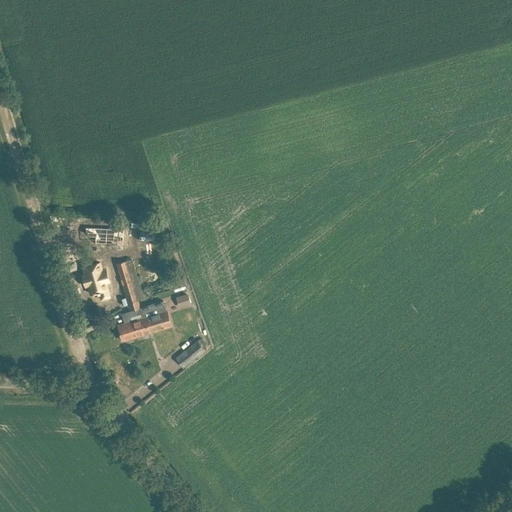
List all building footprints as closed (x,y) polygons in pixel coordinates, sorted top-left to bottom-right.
[(85,234),(94,234),(94,242),(112,243),(123,243),(124,228),(85,227),(85,234)] [(81,281),(78,282),(80,291),(83,290),(87,305),(103,301),(99,290),(110,287),(106,274),(101,276),(98,266),(79,273),(81,281)] [(179,307),(191,304),(188,293),(176,296),(179,307)] [(145,317),(149,332),(171,325),(169,316),(167,310),(164,300),(157,302),(142,307),(145,317)] [(142,307),(141,307),(131,310),(134,320),(129,322),(119,325),(123,340),(149,332),(145,317),(142,307)] [(184,367),(205,350),(197,340),(176,357),(184,367)]
